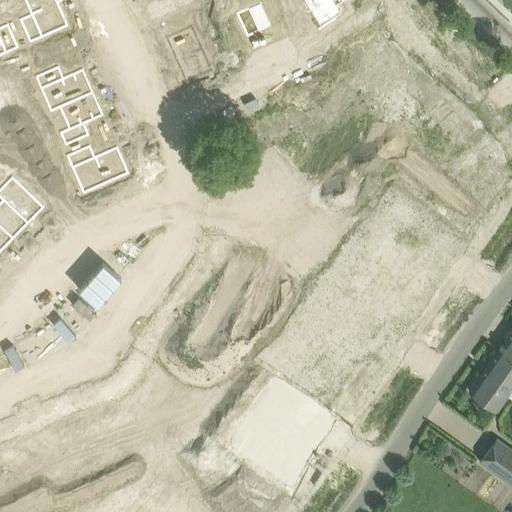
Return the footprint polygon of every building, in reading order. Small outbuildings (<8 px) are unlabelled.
[(25,0),(31,13),(20,18),(30,41),(43,36),(39,27),(64,16),(56,0),(25,0)] [(317,0),(321,6),(313,11),(320,22),(342,9),(335,0),(317,0)] [(261,2),(249,7),(259,30),(271,25),(261,2)] [(249,7),(237,12),(247,35),(259,30),(249,7)] [(0,43),(1,43),(5,52),(18,46),(8,23),(0,26),(0,43)] [(196,33),(170,45),(186,82),(212,70),(196,33)] [(392,43),(363,72),(384,92),(412,64),(392,43)] [(58,65),(35,75),(41,88),(50,84),(59,106),(93,91),(83,68),(63,76),(58,65)] [(435,87),(407,115),(427,134),(420,141),(430,151),(448,133),(439,124),(456,107),(435,87)] [(93,91),(59,106),(69,127),(60,131),(65,144),(89,134),(84,123),(103,114),(93,91)] [(353,102),(344,111),(361,129),(371,120),(353,102)] [(311,111),(288,130),(314,161),(335,143),(341,150),(352,141),(336,122),(326,130),(311,111)] [(463,148),(445,166),(455,176),(462,169),(482,189),(510,160),(489,140),(472,157),(463,148)] [(89,144),(66,154),(72,167),(81,163),(92,189),(129,172),(117,146),(94,155),(89,144)] [(19,182),(3,199),(28,222),(44,206),(19,182)] [(270,190),(253,214),(273,228),(266,239),(287,253),(295,241),(287,236),(303,213),(270,190)] [(3,199),(0,202),(0,225),(13,238),(28,222),(3,199)] [(0,225),(0,251),(13,238),(0,225)] [(231,247),(214,271),(255,299),(279,265),(258,251),(251,261),(231,247)] [(214,271),(199,294),(240,322),(255,299),(214,271)] [(199,294),(183,316),(224,344),(240,322),(199,294)] [(277,314),(268,326),(275,330),(284,318),(277,314)] [(183,316),(167,340),(187,354),(180,364),(201,378),(208,368),(224,344),(183,316)] [(511,328),(497,349),(511,359),(511,328)] [(248,343),(240,355),(247,360),(255,348),(248,343)] [(511,359),(497,349),(469,390),(497,410),(511,388),(511,359)] [(149,366),(132,390),(165,413),(181,390),(189,395),(197,384),(176,370),(169,380),(149,366)] [(280,388),(269,404),(281,412),(253,452),(291,478),(319,438),(294,421),(305,405),(280,388)] [(103,404),(80,414),(95,448),(116,439),(122,452),(138,445),(127,420),(113,426),(103,404)] [(67,446),(53,452),(64,477),(81,470),(75,456),(95,448),(80,414),(57,424),(67,446)] [(478,461),(511,484),(511,450),(494,438),(489,442),(479,455),(478,461)] [(21,440),(1,449),(14,480),(34,472),(38,480),(50,475),(40,452),(29,457),(21,440)] [(1,449),(0,449),(0,486),(14,480),(1,449)] [(178,511),(208,511),(176,469),(156,483),(178,511)] [(125,477),(111,483),(114,491),(128,485),(125,477)] [(111,483),(97,489),(100,497),(114,491),(111,483)]
